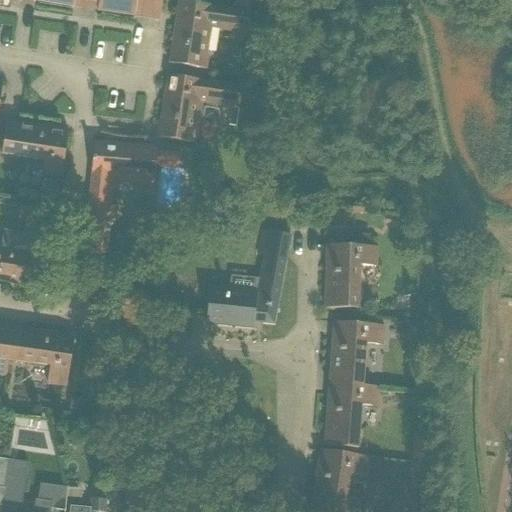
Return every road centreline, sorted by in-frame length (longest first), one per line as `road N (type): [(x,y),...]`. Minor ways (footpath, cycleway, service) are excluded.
road 1 (residential): [(58,315),(83,124),(80,68)]
road 2 (residential): [(197,511),(140,350)]
road 3 (residential): [(140,350),(300,359)]
road 4 (residential): [(287,511),(300,359)]
